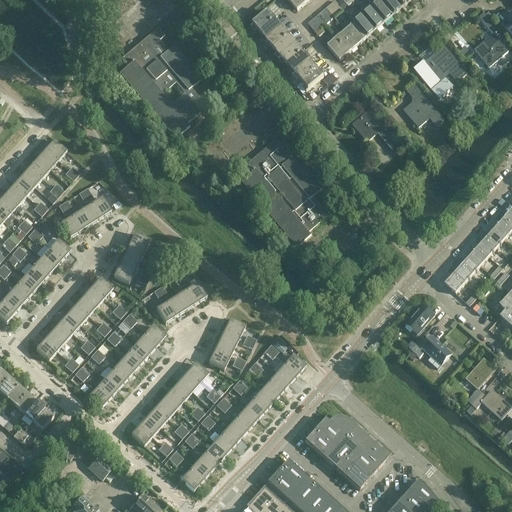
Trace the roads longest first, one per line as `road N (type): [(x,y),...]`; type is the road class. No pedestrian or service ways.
road 1 (residential): [(431,266),(310,118)]
road 2 (residential): [(310,118),(451,0)]
road 3 (residential): [(103,434),(219,312)]
road 4 (residential): [(12,351),(122,224)]
road 5 (unclassified): [(439,480),(328,381)]
road 6 (residential): [(310,118),(224,19)]
road 7 (residential): [(103,434),(12,351)]
road 8 (residential): [(421,277),(511,361)]
